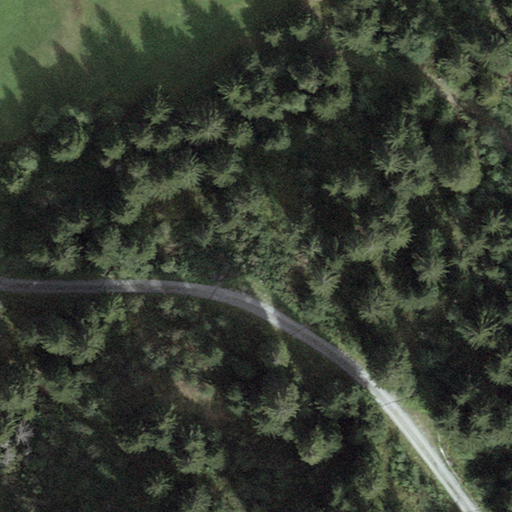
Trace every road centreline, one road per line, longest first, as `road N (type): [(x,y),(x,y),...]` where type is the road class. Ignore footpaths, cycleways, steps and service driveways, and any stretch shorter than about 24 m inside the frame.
road 1 (track): [(466,511),(374,385),(272,312),(173,288),(0,286)]
road 2 (track): [(511,151),(490,124),(424,81),(318,51)]
